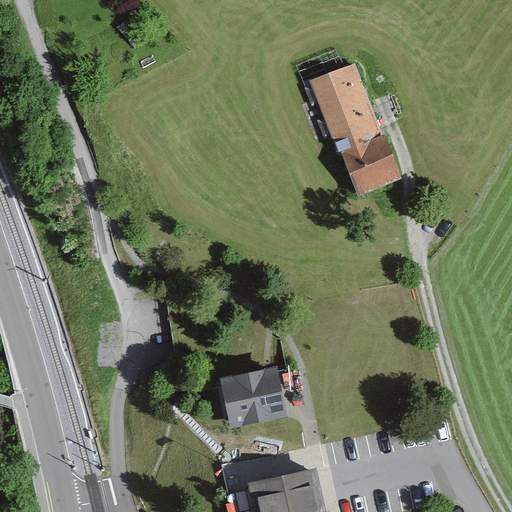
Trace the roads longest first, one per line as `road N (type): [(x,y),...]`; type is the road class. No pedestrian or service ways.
road 1 (track): [(119,497),(116,416),(135,332),(84,159),(29,21)]
road 2 (secondary): [(0,268),(65,509)]
